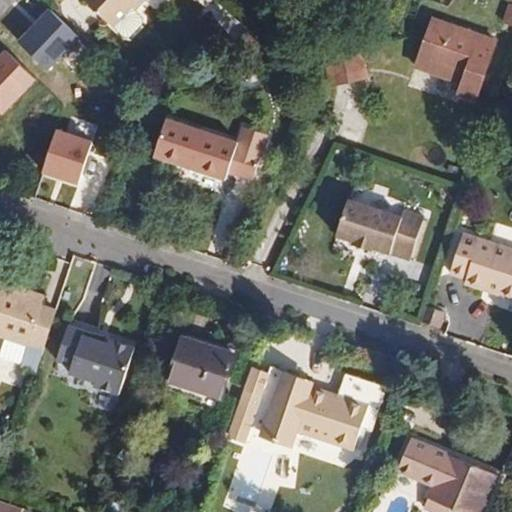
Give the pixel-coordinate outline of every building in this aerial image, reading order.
[(141,2),(142,0),(77,0),(118,43),(124,43),(137,30),(137,23),(132,17),(144,5),(141,2)] [(359,0),(358,0),(339,0),(338,1),(354,16),(364,5),(359,0)] [(433,16),(417,62),(464,77),(460,88),(478,94),(496,38),(433,16)] [(0,110),(7,117),(42,82),(9,50),(0,58),(0,110)] [(362,84),(355,51),(321,59),(328,91),(362,84)] [(256,79),(230,84),(233,97),(259,92),(256,79)] [(139,129),(150,95),(129,100),(121,124),(139,129)] [(167,116),(155,154),(225,176),(228,168),(251,176),(259,151),(236,144),(238,138),(167,116)] [(96,144),(59,132),(45,175),(83,187),(96,144)] [(347,195),(334,231),(353,237),(352,240),(371,247),(373,244),(408,257),(422,213),(404,207),(401,214),(347,195)] [(511,246),(459,228),(446,268),(462,273),(460,278),(511,295),(511,246)] [(29,380),(51,315),(35,310),(36,307),(0,295),(0,362),(15,368),(14,374),(29,380)] [(420,311),(415,326),(432,332),(437,316),(420,311)] [(116,398),(131,352),(105,343),(104,348),(91,344),(93,339),(63,329),(52,364),(68,369),(65,376),(91,385),(90,390),(116,398)] [(182,336),(164,388),(183,394),(181,400),(212,410),(231,352),(182,336)] [(104,348),(105,343),(93,339),(91,344),(104,348)] [(303,389),(261,375),(260,383),(257,394),(269,398),(272,388),(301,396),(302,393),(303,389)] [(362,436),(375,393),(342,383),(336,404),(302,393),(301,396),(272,388),(269,398),(257,394),(260,383),(246,380),(224,446),(239,450),(244,432),(257,436),(255,442),(267,452),(283,451),(288,437),(345,455),(352,432),(362,436)] [(456,511),(476,511),(490,474),(392,442),(382,472),(429,487),(424,502),(448,509),(456,511)] [(447,511),(448,509),(424,502),(421,511),(447,511)]
